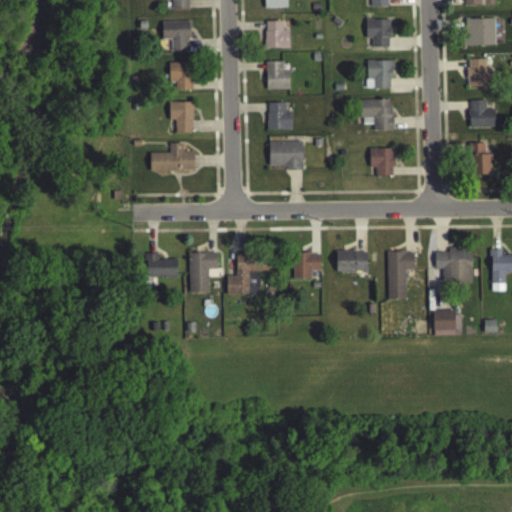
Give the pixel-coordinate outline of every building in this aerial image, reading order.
[(164,0),(164,3),(171,3),(171,12),(188,12),(188,0),(164,0)] [(262,0),(263,12),(286,11),(285,0),(262,0)] [(363,0),(363,2),(369,2),(369,10),(388,10),(387,0),(363,0)] [(492,0),(463,0),(463,8),(492,8),(492,0)] [(390,50),(389,22),(364,23),(364,42),(370,42),(370,51),(390,50)] [(463,22),(464,49),(493,48),(493,22),(463,22)] [(288,52),(288,33),(281,33),(282,25),(264,24),(263,51),(288,52)] [(170,54),(188,54),(188,25),(160,25),(161,43),(169,43),(170,54)] [(466,90),(490,90),(489,62),(466,63),(466,90)] [(365,64),(365,91),(390,91),(390,64),(365,64)] [(287,93),(287,73),(281,73),(281,65),(265,65),(264,93),(287,93)] [(174,94),(191,94),(190,66),(167,66),(168,86),(174,85),(174,94)] [(390,103),(359,103),(359,128),(372,127),(372,134),(391,133),(390,103)] [(468,131),(493,131),(493,112),(484,112),(484,103),(467,104),(468,131)] [(168,123),(173,123),(174,137),(191,137),(191,105),(167,106),(168,123)] [(266,134),(290,133),(290,106),(266,106),(266,134)] [(267,146),(268,172),(301,171),(301,145),(267,146)] [(468,178),(489,178),(489,154),(483,154),(483,146),(468,146),(468,178)] [(148,156),(149,175),(192,174),(192,154),(181,155),(181,147),(168,147),(168,156),(148,156)] [(374,180),(392,180),(391,152),(368,152),(368,171),(374,171),(374,180)] [(433,273),(441,273),(441,286),(470,286),(470,252),(446,252),(446,256),(433,256),(433,273)] [(511,276),(511,258),(500,258),(500,253),(489,253),(489,294),(503,294),(503,276),(511,276)] [(365,276),(365,255),(334,255),(334,275),(365,276)] [(385,256),(386,304),(404,303),(403,273),(412,273),(412,255),(385,256)] [(207,296),(206,273),(215,273),(215,256),(187,257),(188,297),(207,296)] [(319,257),(291,256),(291,282),(309,283),(310,274),(318,274),(319,257)] [(176,280),(175,263),(156,263),(156,257),(144,257),(145,281),(176,280)] [(224,298),(257,298),(257,275),(267,275),(266,259),(234,259),(234,279),(224,279),(224,298)] [(459,339),(458,315),(431,315),(431,339),(459,339)]
